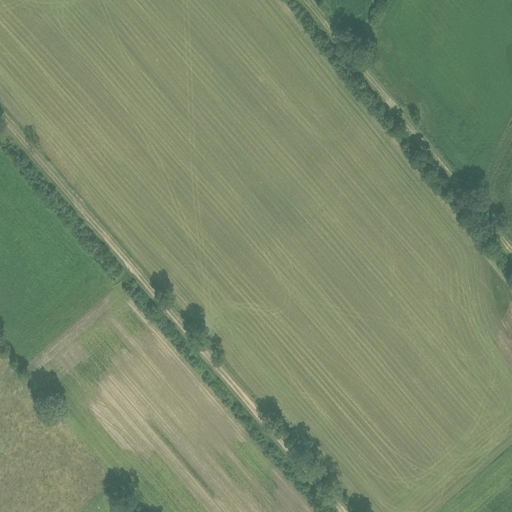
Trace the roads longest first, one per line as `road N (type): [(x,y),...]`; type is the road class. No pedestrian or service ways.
road 1 (track): [(341,511),(0,116)]
road 2 (track): [(511,251),(306,0)]
